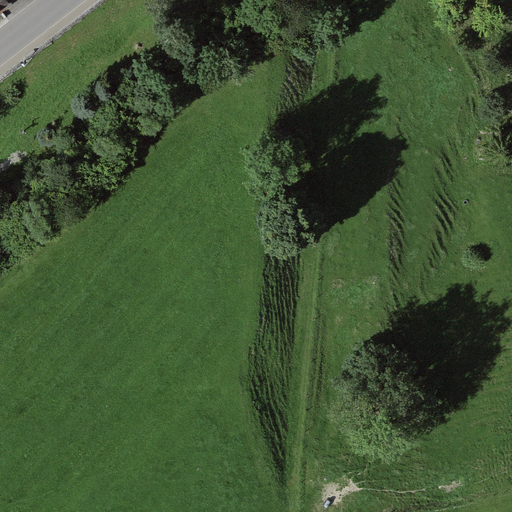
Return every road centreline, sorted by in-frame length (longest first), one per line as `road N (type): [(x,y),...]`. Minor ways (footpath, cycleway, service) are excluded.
road 1 (track): [(294,511),(326,0)]
road 2 (track): [(219,0),(0,226)]
